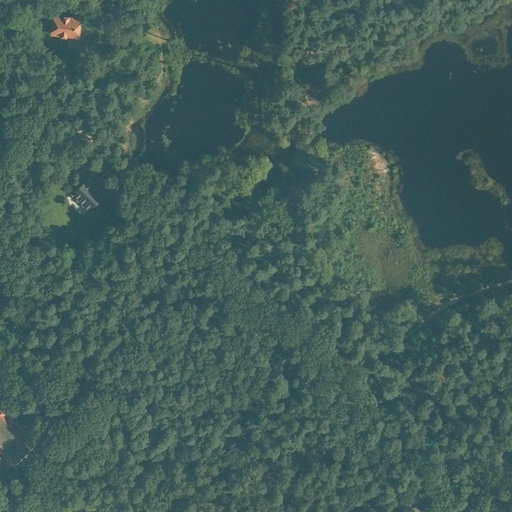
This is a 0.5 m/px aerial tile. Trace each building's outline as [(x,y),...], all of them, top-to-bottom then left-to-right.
[(94,0),(94,7),(107,8),(108,0),(94,0)] [(78,38),(81,18),(55,14),(52,34),(78,38)] [(62,175),(69,183),(78,175),(71,167),(62,175)] [(102,196),(87,180),(76,190),(81,195),(79,197),(84,203),(86,201),(91,206),(98,200),(99,201),(100,200),(99,199),(102,196)] [(0,457),(1,457),(0,456),(0,448),(14,462),(35,441),(0,405),(0,457)] [(417,478),(393,497),(404,511),(403,511),(402,511),(416,511),(434,498),(417,478)]
